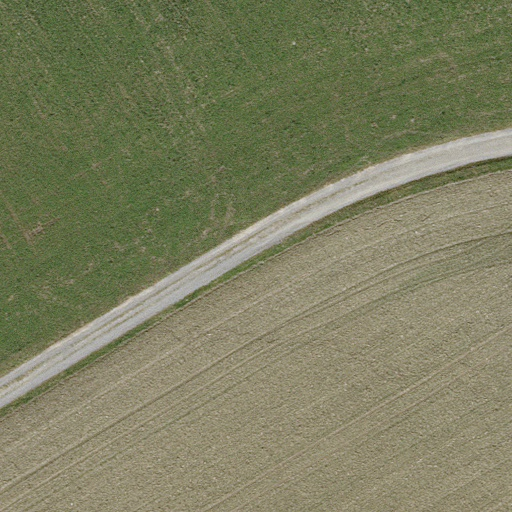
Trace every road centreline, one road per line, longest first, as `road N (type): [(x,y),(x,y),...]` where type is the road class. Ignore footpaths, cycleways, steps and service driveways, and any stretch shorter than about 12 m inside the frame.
road 1 (track): [(0,389),(317,199),(511,143)]
road 2 (track): [(440,158),(511,328)]
